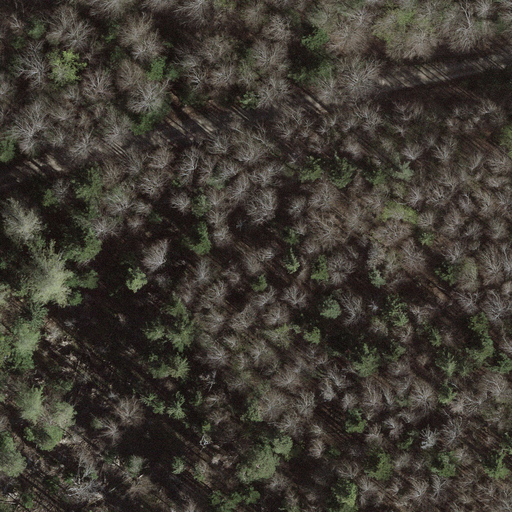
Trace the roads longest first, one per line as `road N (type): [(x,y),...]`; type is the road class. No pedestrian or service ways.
road 1 (track): [(511,69),(247,119),(0,194)]
road 2 (track): [(499,71),(93,0)]
